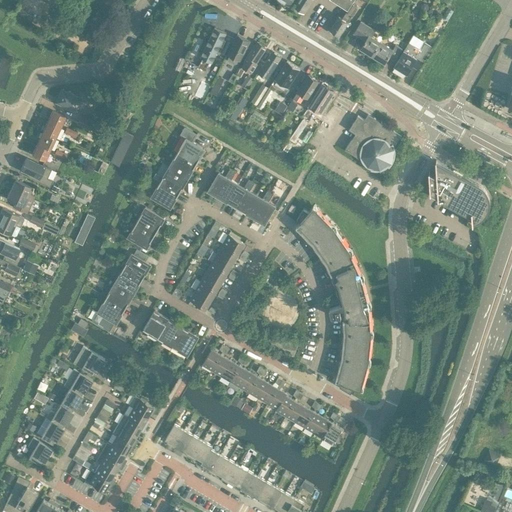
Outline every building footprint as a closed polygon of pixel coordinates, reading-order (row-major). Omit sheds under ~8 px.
[(302,11),(304,12),(311,0),(298,0),(295,6),(298,8),(298,10),(301,11),(302,11)] [(332,0),(347,9),(353,0),(332,0)] [(339,15),(330,29),(332,30),(331,30),(335,33),(336,33),(339,35),(358,7),(353,4),(348,12),(346,12),(343,17),(339,15)] [(372,36),(375,30),(361,21),(355,31),(362,35),(360,37),(365,40),(361,48),(372,55),(381,41),(372,36)] [(226,40),(223,39),(226,32),(215,27),(207,44),(204,43),(201,49),(203,50),(200,57),(212,62),(220,46),(222,47),(226,40)] [(227,55),(229,55),(228,59),(228,61),(235,64),(237,63),(238,60),(240,61),(250,41),(237,34),(227,55)] [(409,41),(394,66),(395,66),(407,73),(407,72),(412,65),(416,58),(423,62),(432,47),(425,42),(413,35),(409,41)] [(258,62),(257,62),(267,46),(258,40),(241,65),(252,72),(253,69),(256,65),(258,62)] [(381,41),(372,55),(384,63),(388,56),(395,60),(402,48),(396,44),(393,49),(381,41)] [(259,71),(267,77),(282,56),(273,50),(259,71)] [(287,60),(275,79),(287,88),(300,68),(287,60)] [(228,80),(232,82),(237,74),(233,72),(228,80)] [(241,85),(247,89),(254,78),(248,74),(241,85)] [(308,74),(293,98),(297,100),(301,93),(308,98),(319,81),(308,74)] [(205,98),(211,86),(203,82),(197,94),(205,98)] [(256,93),(262,97),(269,87),(263,83),(256,93)] [(322,103),(325,105),(334,91),(323,84),(309,105),(314,108),(315,106),(318,108),(322,103)] [(212,87),(210,92),(216,95),(219,90),(212,87)] [(74,110),(79,98),(62,90),(56,101),(74,110)] [(281,115),(287,106),(281,101),(275,111),(281,115)] [(287,107),(292,110),(296,104),(291,101),(287,107)] [(238,115),(243,108),(237,105),(233,112),(238,115)] [(47,121),(59,127),(65,116),(53,110),(47,121)] [(388,165),(389,166),(392,162),(393,160),(394,158),(395,155),(395,152),(395,148),(394,146),(402,135),(374,117),(372,120),(372,121),(368,122),(368,121),(358,114),(349,128),(355,133),(345,148),(361,159),(361,158),(362,158),(363,160),(364,162),(366,164),(368,166),(371,167),(372,167),(371,168),(373,169),(376,169),(380,169),(382,168),(385,167),(388,165)] [(85,128),(89,130),(93,122),(80,116),(78,122),(86,126),(85,128)] [(43,131),(55,137),(59,127),(47,121),(43,131)] [(196,163),(198,160),(205,148),(193,141),(197,134),(185,127),(181,134),(186,137),(177,152),(196,163)] [(37,142),(50,148),(55,137),(43,131),(37,142)] [(134,136),(125,132),(110,162),(119,166),(134,136)] [(50,148),(37,142),(32,154),(44,159),(50,148)] [(169,167),(188,178),(196,163),(177,152),(169,167)] [(52,180),(47,177),(51,169),(26,157),(20,170),(29,174),(28,177),(37,181),(49,187),(52,180)] [(436,159),(437,175),(437,179),(430,175),(430,171),(429,171),(430,193),(431,193),(431,192),(438,196),(438,198),(439,198),(439,197),(467,212),(467,211),(472,214),(473,223),(473,220),(476,220),(479,218),(482,216),(484,214),(486,211),(488,208),(489,204),(489,201),(488,198),(488,194),(486,191),(484,188),(482,186),(479,184),(437,161),(437,159),(436,159)] [(160,181),(179,192),(188,178),(169,167),(160,181)] [(208,190),(218,196),(233,170),(230,168),(225,176),(219,172),(208,190)] [(236,172),(233,170),(218,196),(227,201),(238,183),(231,179),(236,172)] [(11,188),(33,199),(34,196),(29,193),(32,186),(15,179),(11,188)] [(238,183),(227,201),(236,207),(252,181),(248,179),(244,187),(238,183)] [(170,207),(179,192),(160,181),(152,196),(170,207)] [(252,181),(236,207),(246,212),(256,194),(250,190),(255,183),(252,181)] [(33,199),(11,188),(6,198),(15,202),(12,206),(27,213),(33,199)] [(256,194),(246,212),(255,218),(269,194),(270,192),(267,190),(263,198),(256,194)] [(49,198),(57,202),(59,197),(51,194),(49,198)] [(269,194),(255,218),(265,223),(268,218),(271,220),(282,202),(269,194)] [(137,221),(156,232),(164,217),(146,206),(137,221)] [(0,212),(0,217),(21,227),(22,224),(16,221),(19,215),(3,207),(0,212)] [(315,211),(311,208),(309,211),(303,208),(297,219),(300,221),(297,224),(315,242),(328,262),(339,284),(340,289),(343,301),(329,306),(331,314),(332,316),(334,316),(341,315),(340,307),(340,306),(344,305),(345,308),(347,333),(344,357),(338,381),(341,382),(340,385),(339,386),(351,392),(354,387),(358,388),(360,384),(362,384),(369,361),(372,333),(369,304),(364,284),(362,276),(350,250),(334,226),(317,209),(315,211)] [(94,217),(87,214),(74,241),(82,244),(94,217)] [(45,221),(32,215),(30,221),(42,226),(45,221)] [(21,227),(0,217),(0,228),(10,234),(13,227),(19,230),(21,227)] [(147,247),(156,232),(137,221),(128,236),(147,247)] [(223,243),(239,253),(245,243),(229,233),(223,243)] [(22,237),(20,243),(33,249),(35,243),(22,237)] [(0,250),(14,258),(19,247),(0,238),(0,250)] [(239,253),(223,243),(218,252),(234,261),(239,253)] [(132,252),(124,267),(142,278),(151,263),(144,259),(147,254),(137,248),(134,253),(132,252)] [(234,261),(218,252),(212,261),(228,271),(234,261)] [(15,276),(20,268),(8,262),(0,257),(0,263),(6,266),(4,270),(15,276)] [(228,271),(212,261),(207,271),(223,280),(228,271)] [(124,267),(115,282),(134,293),(142,278),(124,267)] [(223,280),(207,271),(201,280),(217,290),(223,280)] [(12,285),(0,279),(0,286),(9,291),(12,285)] [(196,289),(212,298),(217,290),(201,280),(196,289)] [(115,282),(107,296),(125,307),(134,293),(115,282)] [(9,291),(0,286),(0,291),(7,295),(9,291)] [(179,298),(182,293),(181,290),(176,287),(172,294),(179,298)] [(206,309),(212,298),(196,289),(190,299),(206,309)] [(107,296),(98,311),(104,314),(98,324),(110,330),(115,321),(117,322),(125,307),(107,296)] [(158,337),(169,318),(154,309),(143,328),(158,337)] [(81,317),(78,322),(85,327),(88,322),(81,317)] [(172,346),(184,327),(169,318),(158,337),(172,346)] [(80,324),(75,321),(71,329),(76,331),(80,324)] [(198,335),(184,327),(172,346),(187,354),(198,335)] [(83,345),(73,362),(82,367),(94,374),(97,369),(98,370),(105,358),(92,350),(83,345)] [(212,370),(221,354),(211,348),(202,364),(212,370)] [(221,354),(212,370),(221,375),(230,359),(221,354)] [(231,381),(240,365),(230,359),(221,375),(231,381)] [(249,370),(240,365),(231,381),(239,386),(249,370)] [(249,370),(239,386),(249,392),(259,376),(249,370)] [(85,390),(86,391),(93,379),(80,371),(70,387),(82,394),(85,390)] [(258,397),(268,381),(259,376),(249,392),(258,397)] [(268,381),(258,397),(268,403),(277,387),(268,381)] [(84,395),(82,394),(70,387),(61,404),(73,410),(75,406),(77,407),(84,395)] [(287,394),(286,394),(287,392),(277,387),(268,403),(277,408),(278,409),(287,394)] [(48,397),(38,392),(34,398),(44,403),(48,397)] [(129,404),(134,407),(149,416),(151,411),(155,413),(158,408),(147,401),(148,400),(141,396),(140,397),(135,394),(129,404)] [(276,410),(286,415),(295,399),(287,394),(278,409),(277,408),(276,410)] [(295,399),(286,415),(296,421),(305,405),(295,399)] [(103,407),(111,412),(114,408),(105,403),(103,407)] [(74,411),(73,410),(61,404),(56,412),(52,410),(50,410),(46,416),(63,426),(66,422),(67,423),(74,411)] [(313,410),(305,405),(296,421),(304,426),(313,410)] [(128,416),(147,427),(148,424),(145,422),(149,416),(134,407),(128,416)] [(313,410),(304,426),(314,432),(323,416),(313,410)] [(124,413),(118,423),(138,434),(142,428),(145,430),(147,427),(128,416),(124,413)] [(65,427),(63,426),(46,416),(37,432),(42,435),(42,436),(53,443),(57,438),(58,439),(65,427)] [(103,426),(105,422),(97,416),(94,420),(103,426)] [(323,437),(332,421),(323,416),(314,432),(323,437)] [(343,434),(339,432),(342,427),(332,421),(323,437),(333,443),(334,440),(337,442),(343,434)] [(118,423),(113,432),(117,435),(136,445),(138,442),(134,440),(138,434),(118,423)] [(173,447),(184,429),(174,423),(165,438),(168,440),(167,443),(173,447)] [(182,448),(183,449),(192,433),(184,429),(173,447),(180,451),(182,448)] [(202,439),(192,433),(183,449),(187,451),(185,454),(192,457),(202,439)] [(117,435),(112,444),(127,453),(131,447),(134,448),(136,445),(117,435)] [(46,459),(53,448),(33,436),(28,445),(34,448),(29,457),(41,464),(44,459),(46,459)] [(201,460),(211,444),(202,439),(192,457),(199,462),(201,459),(201,460)] [(108,441),(102,450),(107,453),(106,453),(125,464),(127,461),(123,459),(127,453),(112,444),(108,441)] [(211,444),(201,460),(203,460),(201,463),(204,465),(202,467),(209,471),(220,453),(211,448),(213,445),(211,444)] [(489,448),(483,460),(495,466),(501,454),(489,448)] [(102,450),(96,460),(101,463),(101,462),(116,471),(120,465),(123,467),(125,464),(106,453),(107,453),(102,450)] [(218,473),(220,474),(229,458),(220,453),(209,471),(216,475),(218,473)] [(229,458),(220,474),(223,475),(221,478),(228,482),(238,464),(229,458)] [(96,471),(95,472),(114,483),(116,479),(113,478),(116,471),(101,462),(101,463),(96,471)] [(238,464),(228,482),(235,486),(236,484),(238,485),(248,469),(238,464)] [(91,469),(85,479),(90,481),(105,490),(109,484),(112,486),(114,483),(95,472),(96,471),(91,469)] [(246,493),(257,475),(248,469),(238,485),(241,487),(240,489),(246,493)] [(31,481),(20,476),(19,475),(16,482),(10,494),(4,509),(9,511),(29,511),(30,511),(28,510),(30,506),(39,492),(33,488),(28,485),(31,481)] [(255,495),(257,496),(266,480),(257,475),(246,493),(254,497),(255,495)] [(275,485),(266,480),(257,496),(260,497),(259,500),(265,504),(275,485)] [(276,507),(286,491),(275,485),(265,504),(272,508),(274,506),(276,507)] [(286,491),(276,507),(279,508),(277,511),(279,511),(285,511),(295,497),(286,491)] [(295,497),(285,511),(299,511),(305,503),(295,497)] [(44,498),(35,511),(48,511),(55,501),(52,499),(50,502),(44,498)] [(61,511),(63,509),(57,506),(58,502),(55,501),(48,511),(61,511)] [(481,510),(487,511),(493,511),(495,508),(484,503),(481,510)]
